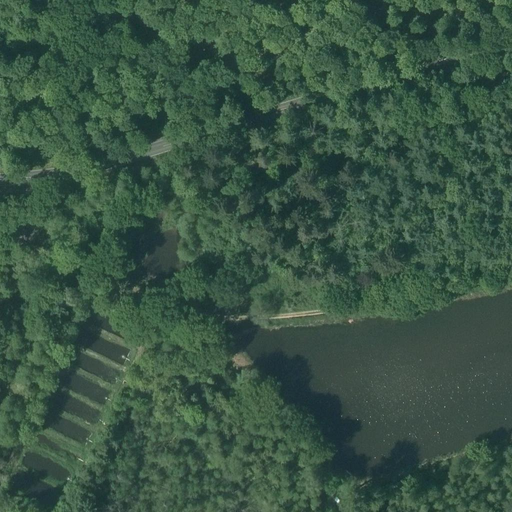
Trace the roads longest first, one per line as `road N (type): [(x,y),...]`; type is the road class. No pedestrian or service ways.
road 1 (secondary): [(0,179),(99,165),(511,40)]
road 2 (track): [(511,279),(232,318),(182,312),(123,290)]
road 3 (track): [(138,295),(159,319),(237,367),(352,511)]
road 4 (track): [(338,155),(511,106)]
